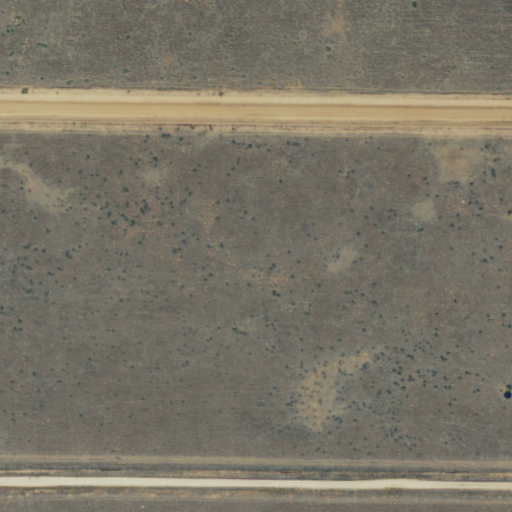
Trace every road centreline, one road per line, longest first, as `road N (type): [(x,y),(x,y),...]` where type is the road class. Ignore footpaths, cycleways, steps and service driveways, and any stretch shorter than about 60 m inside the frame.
road 1 (track): [(511,499),(0,490)]
road 2 (track): [(511,123),(0,123)]
